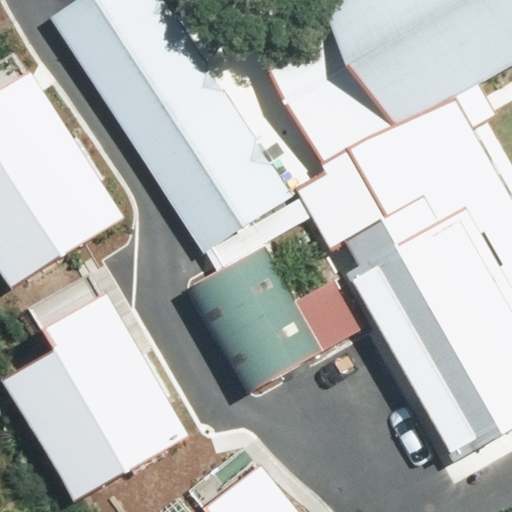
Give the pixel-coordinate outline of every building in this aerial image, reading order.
[(365,329),(347,300),(389,276),(467,407),(511,380),(511,193),(458,103),(295,199),(176,0),(77,0),(60,11),(217,275),(194,288),(256,393),(365,329)] [(511,72),(511,0),(310,0),(251,34),(336,170),(458,103),(511,72)] [(0,131),(0,241),(20,277),(129,216),(44,65),(0,90),(0,117),(6,129),(0,131)] [(10,366),(78,485),(187,424),(101,273),(45,305),(63,337),(10,366)] [(325,511),(270,447),(221,488),(241,511),(325,511)]
